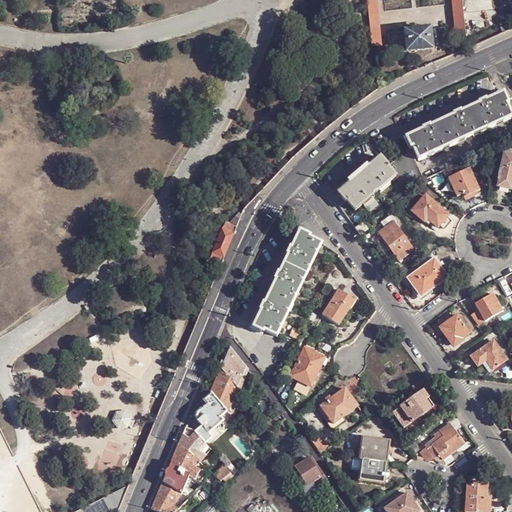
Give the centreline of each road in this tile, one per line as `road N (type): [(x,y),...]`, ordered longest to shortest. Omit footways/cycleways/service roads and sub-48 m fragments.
road 1 (residential): [(297,176),(511,468)]
road 2 (tertiary): [(297,176),(371,114),(511,47)]
road 3 (residential): [(223,331),(354,511)]
road 4 (tertiary): [(136,511),(215,319)]
road 5 (tertiary): [(215,319),(250,237),(297,176)]
